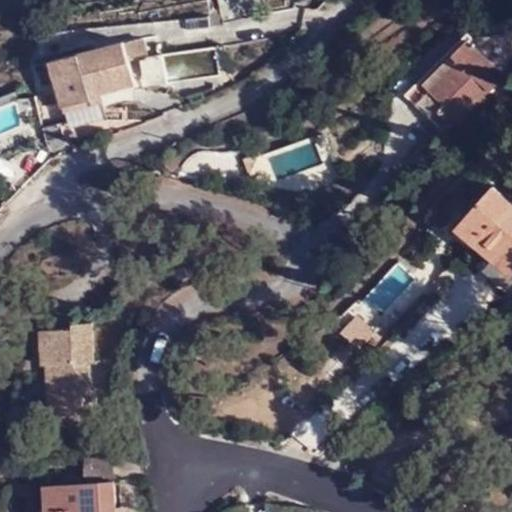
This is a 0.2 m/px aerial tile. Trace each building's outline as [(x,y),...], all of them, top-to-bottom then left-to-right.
[(252,16),(248,0),(218,0),(223,21),(252,16)] [(209,14),(183,17),(184,27),(210,25),(209,14)] [(406,92),(415,101),(458,58),(453,52),(469,37),(465,33),(406,92)] [(124,41),(128,57),(145,55),(141,37),(124,41)] [(458,58),(415,101),(446,133),(474,105),(481,110),(490,101),(485,94),(505,74),(469,37),(453,52),(458,58)] [(50,60),(61,106),(83,100),(90,99),(89,96),(135,84),(128,57),(124,41),(50,60)] [(61,106),(64,120),(87,115),(83,100),(61,106)] [(64,120),(41,126),(43,136),(105,121),(103,111),(87,115),(64,120)] [(511,200),(493,184),(461,221),(511,264),(511,200)] [(455,228),(466,238),(511,276),(511,274),(511,264),(461,221),(455,228)] [(365,346),(375,327),(355,317),(346,336),(365,346)] [(56,362),(60,413),(96,411),(95,386),(90,386),(89,360),(95,360),(92,320),(71,320),(71,325),(48,327),(49,362),(56,362)] [(50,414),(60,413),(56,362),(49,362),(48,327),(39,327),(42,363),(46,363),(50,414)] [(87,464),(106,468),(105,460),(87,461),(87,464)] [(106,479),(106,468),(87,464),(88,480),(106,479)] [(114,478),(106,479),(88,480),(30,484),(31,507),(45,507),(45,511),(116,511),(116,503),(114,478)] [(129,511),(129,502),(116,503),(116,511),(129,511)]
